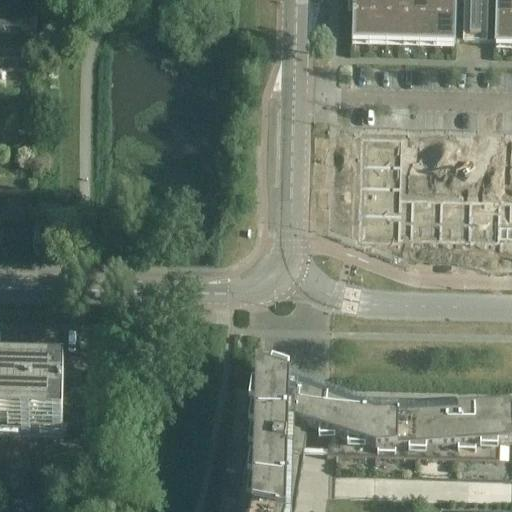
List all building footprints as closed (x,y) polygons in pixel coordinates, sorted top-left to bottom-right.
[(352,0),(351,49),(352,49),(352,44),(455,47),(455,46),(454,46),(455,0),(352,0)] [(464,0),(463,43),(463,44),(486,44),(486,0),(464,0)] [(511,0),(495,0),(494,47),(494,48),(511,48),(511,0)] [(0,28),(11,29),(12,3),(0,2),(0,28)] [(36,30),(37,2),(36,2),(36,4),(24,3),(24,29),(36,30)] [(24,29),(24,3),(12,3),(11,29),(24,29)] [(367,139),(364,245),(407,246),(407,243),(511,245),(511,203),(408,200),(410,140),(367,139)] [(63,395),(29,395),(0,393),(0,440),(62,442),(63,395)] [(325,511),(327,501),(333,502),(335,461),(499,466),(500,407),(328,402),(313,401),(235,399),(216,511),(325,511)]
